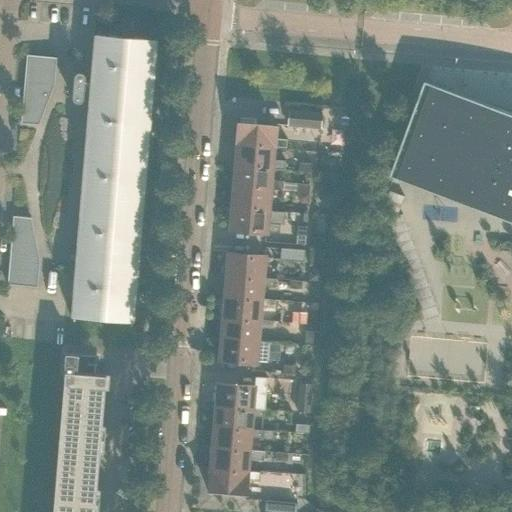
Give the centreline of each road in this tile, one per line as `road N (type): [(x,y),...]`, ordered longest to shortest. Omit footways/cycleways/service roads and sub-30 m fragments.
road 1 (residential): [(170,511),(209,0)]
road 2 (residential): [(0,122),(10,0)]
